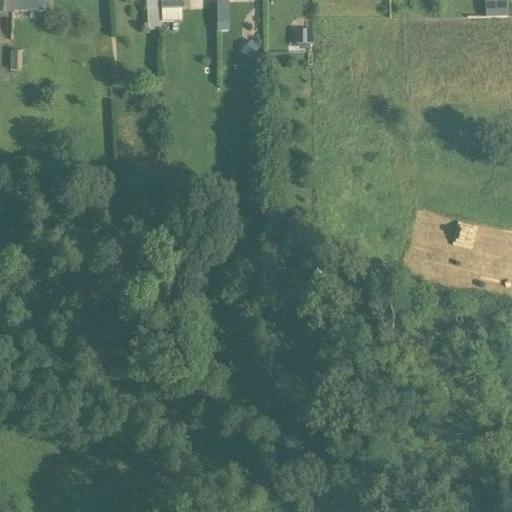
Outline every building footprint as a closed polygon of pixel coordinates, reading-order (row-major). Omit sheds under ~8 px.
[(9,0),(9,3),(9,18),(28,17),(27,8),(26,0),(9,0)] [(511,18),(511,0),(497,0),(499,21),(511,20),(511,18)] [(0,17),(9,18),(9,3),(0,2),(0,17)] [(179,2),(159,3),(159,17),(180,16),(179,2)] [(159,3),(144,4),(146,37),(160,36),(159,17),(159,3)] [(468,3),(454,4),(447,5),(447,12),(454,12),(455,15),(468,15),(468,3)] [(44,17),(43,7),(27,8),(28,17),(44,17)] [(300,26),(290,26),(290,58),(300,58),(300,26)]
